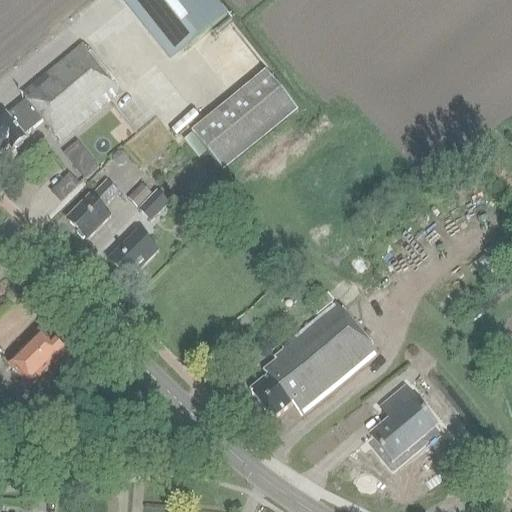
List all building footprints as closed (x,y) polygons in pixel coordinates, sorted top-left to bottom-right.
[(138,0),(182,54),(226,18),(211,0),(138,0)] [(23,147),(23,142),(25,141),(24,139),(42,123),(60,145),(121,95),(82,47),(21,97),(26,103),(7,118),(5,116),(0,120),(0,155),(9,149),(11,152),(14,150),(18,151),(23,147)] [(223,175),(297,116),(264,75),(191,134),(192,136),(207,155),(223,175)] [(199,161),(207,155),(192,136),(183,142),(199,161)] [(75,141),(61,155),(85,181),(100,166),(75,141)] [(127,158),(123,153),(117,154),(113,158),(113,164),(117,168),(123,168),(127,163),(127,158)] [(61,203),(79,184),(67,173),(49,192),(61,203)] [(110,219),(102,211),(118,195),(107,183),(90,200),(89,199),(67,222),(78,234),(77,236),(82,241),(84,240),(87,242),(110,219)] [(151,199),(140,189),(127,203),(138,213),(151,199)] [(155,195),(151,199),(138,213),(152,225),(169,207),(155,195)] [(158,254),(138,234),(108,264),(128,284),(158,254)] [(310,312),(316,319),(334,304),(328,296),(310,312)] [(274,361),(276,363),(263,374),(268,380),(250,395),(272,423),(291,407),(300,419),(378,356),(336,305),(282,350),(284,353),(274,361)] [(42,335),(29,348),(27,346),(18,355),(20,356),(9,367),(30,389),(65,355),(53,343),(51,345),(42,335)] [(370,439),(391,465),(437,427),(406,390),(380,411),(390,422),(389,423),(388,422),(380,429),(381,430),(370,439)]
